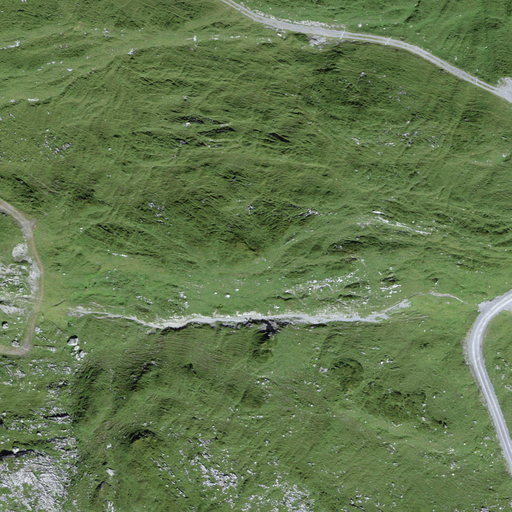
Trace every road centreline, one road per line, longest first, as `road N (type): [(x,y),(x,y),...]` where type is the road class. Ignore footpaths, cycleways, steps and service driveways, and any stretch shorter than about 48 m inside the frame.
road 1 (track): [(511,99),(414,48),(282,25),(226,0)]
road 2 (track): [(511,296),(481,319),(473,339),(511,456)]
